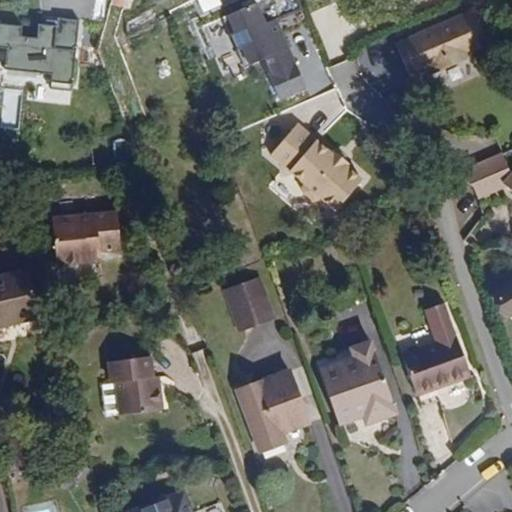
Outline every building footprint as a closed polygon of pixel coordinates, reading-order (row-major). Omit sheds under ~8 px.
[(287,47),(275,18),(264,23),(255,2),(221,17),(243,66),(264,57),(270,71),(267,73),(279,100),(305,88),(293,61),(288,64),(282,50),(287,47)] [(476,49),(492,42),(477,8),(399,43),(414,77),(431,70),(433,74),(479,54),(476,49)] [(23,26),(0,24),(0,49),(9,50),(8,71),(54,77),(55,84),(76,87),(81,22),(61,19),(60,29),(40,28),(39,40),(22,39),(23,26)] [(346,166),(331,154),(329,156),(294,128),(268,159),(302,187),(300,191),(300,194),(311,203),(317,204),(319,200),(334,212),(359,182),(344,169),(346,166)] [(511,169),(508,174),(499,155),(456,174),(471,188),(474,198),(502,186),(511,194),(511,169)] [(119,250),(116,211),(50,217),(55,266),(88,263),(88,253),(99,252),(119,250)] [(100,262),(99,252),(88,253),(88,263),(100,262)] [(0,328),(36,320),(25,271),(0,276),(0,328)] [(273,320),(257,278),(222,290),(238,333),(273,320)] [(511,282),(492,294),(505,316),(511,311),(511,282)] [(470,376),(444,304),(425,311),(436,344),(402,356),(415,396),(434,389),(470,376)] [(395,415),(370,342),(350,349),(353,358),(318,370),(338,426),(362,418),(364,425),(395,415)] [(161,409),(158,383),(152,384),(151,374),(149,356),(106,360),(108,384),(114,383),(115,394),(117,414),(161,409)] [(307,424),(287,371),(263,380),(264,381),(237,392),(260,453),(285,443),(281,433),(307,424)] [(438,402),(434,389),(415,396),(420,408),(438,402)] [(117,414),(115,394),(105,395),(107,415),(117,414)] [(190,511),(183,493),(131,511),(190,511)]
